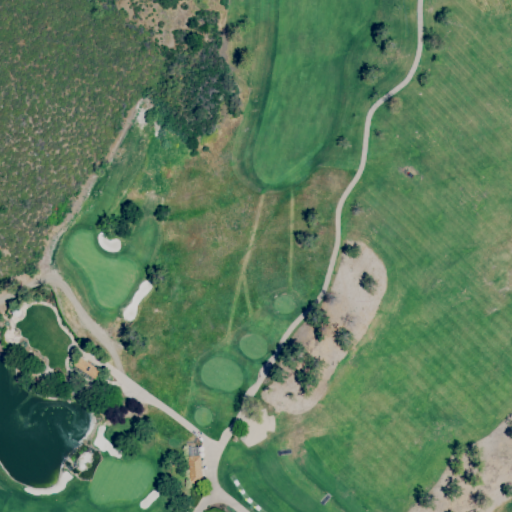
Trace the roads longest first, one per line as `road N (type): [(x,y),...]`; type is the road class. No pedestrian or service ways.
road 1 (track): [(419,0),(415,62),(368,116),(361,165),(337,210),(323,288),(211,448)]
road 2 (track): [(0,299),(52,274),(70,287),(116,351),(124,376),(84,350),(211,448),(215,492),(196,511)]
